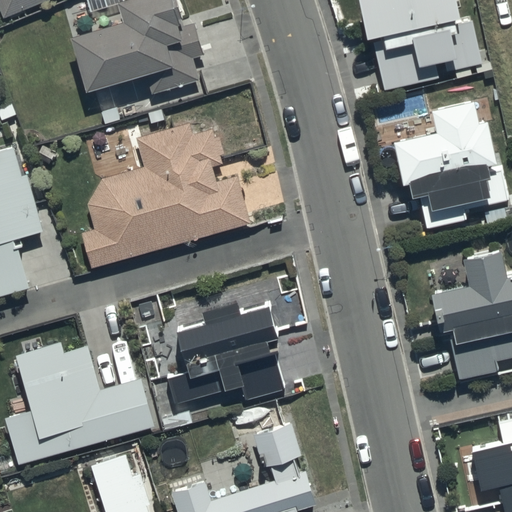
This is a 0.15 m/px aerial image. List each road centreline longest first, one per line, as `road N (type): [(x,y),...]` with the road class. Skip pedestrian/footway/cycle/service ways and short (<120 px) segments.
road 1 (residential): [(342,220),(0,318)]
road 2 (residential): [(408,511),(342,220)]
road 3 (residential): [(342,220),(280,0)]
